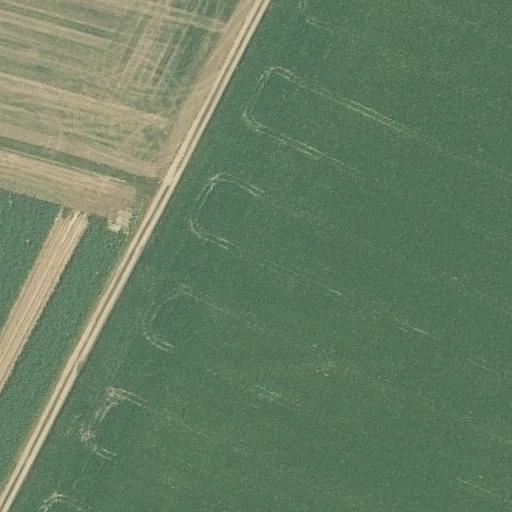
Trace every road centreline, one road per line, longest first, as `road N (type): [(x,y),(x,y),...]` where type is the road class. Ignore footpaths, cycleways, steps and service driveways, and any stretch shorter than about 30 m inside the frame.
road 1 (track): [(0,506),(262,0)]
road 2 (track): [(162,191),(0,146)]
